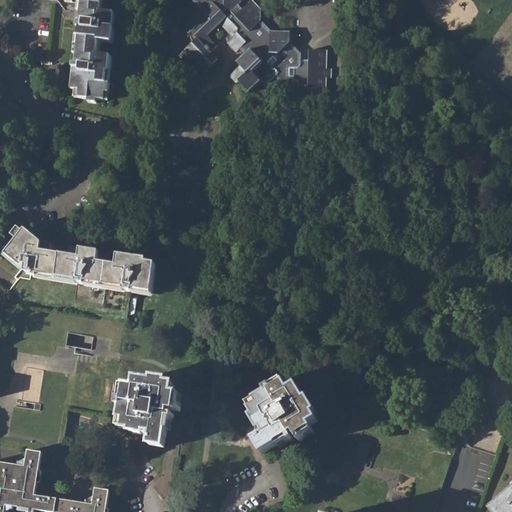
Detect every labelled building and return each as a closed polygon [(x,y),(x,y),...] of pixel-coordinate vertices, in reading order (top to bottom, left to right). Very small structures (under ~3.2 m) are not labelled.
[(87,104),(97,105),(97,101),(105,102),(107,93),(111,93),(111,86),(109,86),(112,57),(99,55),(100,43),(113,45),(114,14),(102,13),(103,0),(117,2),(116,0),(83,0),(81,22),(79,22),(78,30),(81,30),(77,65),(74,65),(71,90),(79,91),(78,99),(88,100),(87,104)] [(190,0),(194,4),(198,1),(203,7),(197,13),(196,11),(183,23),(184,32),(188,36),(190,33),(197,40),(194,42),(192,45),(178,57),(199,79),(218,60),(210,52),(217,46),(208,36),(219,26),(232,39),(226,46),(235,55),(238,52),(240,51),(245,56),(242,58),(235,65),(240,69),(230,78),(229,81),(233,86),(236,86),(237,84),(248,95),(260,84),(264,89),(272,81),(274,79),(278,83),(276,85),(273,87),(281,97),(287,96),(286,108),(314,109),(314,100),(325,101),(325,82),(331,83),(331,72),(326,72),(327,55),(309,54),(309,61),(308,65),(301,64),(301,61),(301,55),(288,46),(289,35),(270,34),(261,24),(261,12),(253,3),(243,13),(238,8),(242,4),(241,0),(190,0)] [(198,9),(196,11),(197,13),(203,7),(198,1),(194,4),(198,9)] [(197,40),(190,33),(188,36),(192,45),(194,42),(197,40)] [(35,137),(32,157),(50,160),(54,139),(38,136),(35,137)] [(20,272),(152,293),(157,262),(44,244),(28,231),(9,256),(23,268),(20,272)] [(94,340),(70,334),(68,343),(78,345),(77,351),(91,354),(94,340)] [(150,445),(165,448),(170,417),(175,418),(176,415),(172,414),(173,410),(183,412),(184,409),(182,409),(184,395),(175,394),(177,386),(170,384),(170,381),(154,378),(154,382),(137,379),(136,387),(124,385),(121,405),(127,407),(124,421),(127,421),(125,427),(132,428),(132,432),(145,434),(146,431),(152,431),(150,445)] [(255,439),(262,452),(286,438),(288,441),(292,439),(291,437),(294,435),(298,442),(301,440),(300,439),(312,432),(308,424),(315,420),(311,413),(313,412),(306,400),(303,402),(295,387),(288,391),(281,380),(264,390),(266,394),(256,400),(257,404),(250,408),(253,414),(250,416),(257,429),(260,427),(265,433),(255,439)] [(500,450),(503,420),(476,417),(473,447),(500,450)] [(0,511),(4,511),(5,506),(37,511),(41,511),(42,511),(49,511),(105,511),(109,491),(95,489),(93,504),(37,496),(43,450),(28,448),(26,464),(0,460),(0,511)] [(511,511),(511,490),(491,509),(493,511),(511,511)]
